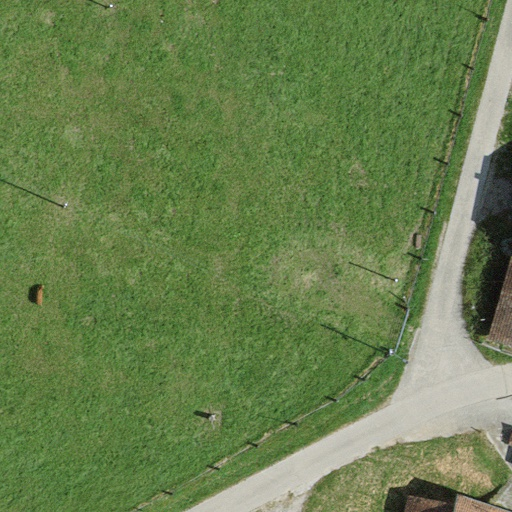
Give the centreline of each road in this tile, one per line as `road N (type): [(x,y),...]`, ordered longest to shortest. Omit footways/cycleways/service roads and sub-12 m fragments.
road 1 (track): [(433,402),(441,300),(511,18)]
road 2 (unclassified): [(226,511),(433,402),(511,402)]
